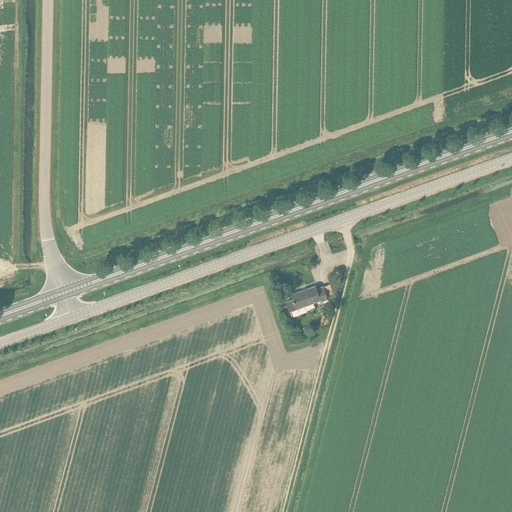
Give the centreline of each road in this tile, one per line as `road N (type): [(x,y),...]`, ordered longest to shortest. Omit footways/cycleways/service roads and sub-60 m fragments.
road 1 (secondary): [(63,292),(511,131)]
road 2 (unclassified): [(511,158),(72,316)]
road 3 (track): [(284,511),(350,254),(340,220)]
road 4 (unclassified): [(63,292),(43,211),(47,0)]
